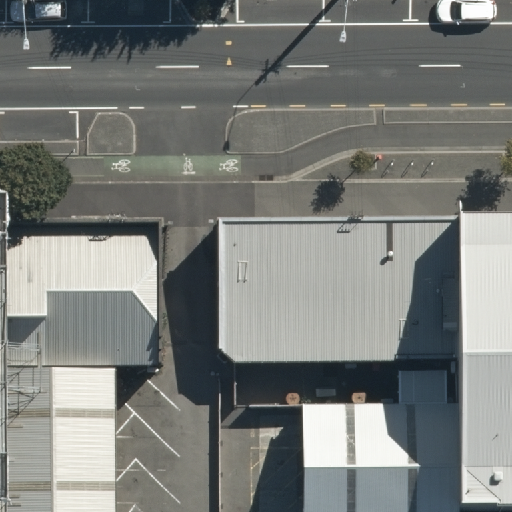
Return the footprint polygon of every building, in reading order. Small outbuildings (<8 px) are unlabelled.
[(511,222),(457,224),(458,364),(458,406),(459,511),(511,511),(511,222)] [(457,224),(220,226),(221,352),(239,369),(299,369),(458,364),(457,224)] [(162,225),(0,226),(0,370),(113,368),(163,368),(162,225)] [(116,511),(113,368),(0,370),(0,511),(116,511)] [(459,511),(458,406),(301,408),(301,511),(459,511)]
